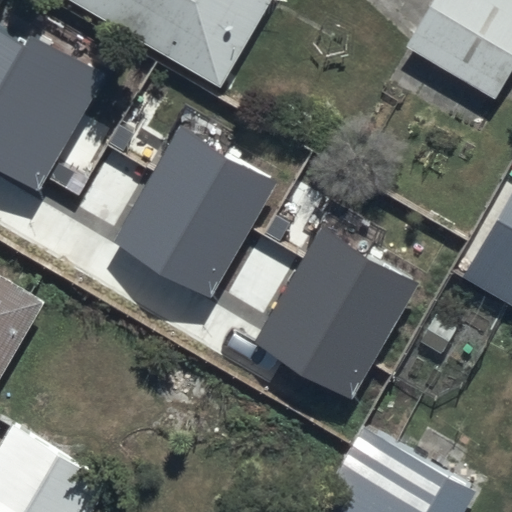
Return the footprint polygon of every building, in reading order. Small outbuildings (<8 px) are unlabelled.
[(276,0),(67,0),(223,91),(276,0)] [(511,0),(435,0),(407,48),(499,99),(511,75),(511,0)] [(68,137),(0,96),(0,237),(24,252),(123,255),(123,272),(234,275),(237,175),(195,174),(196,141),(68,137)] [(511,197),(466,279),(511,304),(511,197)] [(256,392),(295,321),(211,277),(174,349),(256,392)] [(0,387),(47,305),(0,278),(0,387)] [(327,511),(467,511),(480,490),(364,427),(320,508),(327,511)] [(93,511),(108,487),(12,428),(0,448),(0,511),(1,511),(93,511)]
